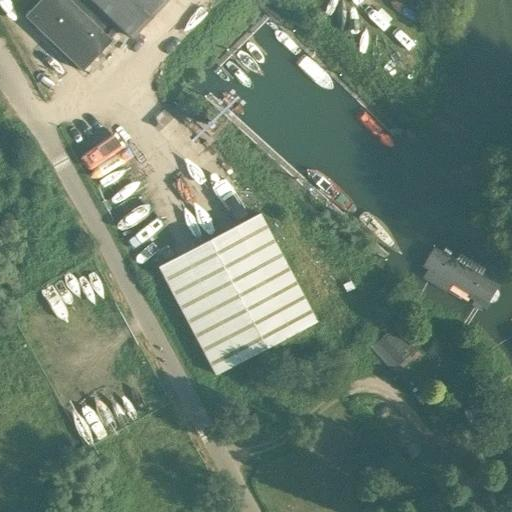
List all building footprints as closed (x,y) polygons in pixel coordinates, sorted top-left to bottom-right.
[(25,15),(24,16),(82,72),(83,71),(81,69),(84,65),(121,28),(126,32),(131,37),(151,16),(165,0),(42,0),(30,14),(26,17),(25,15)] [(424,0),(397,0),(411,13),(424,0)] [(167,262),(158,267),(215,374),(316,321),(259,213),(167,262)] [(487,330),(511,309),(511,278),(502,271),(477,254),(456,239),(439,227),(396,281),(409,293),(429,302),(456,313),(475,322),(487,330)] [(511,309),(487,330),(497,341),(506,353),(511,362),(511,309)] [(393,327),(373,345),(372,347),(391,369),(416,346),(405,334),(396,324),(393,327)] [(475,368),(456,372),(461,392),(480,388),(475,368)] [(436,399),(422,409),(438,430),(451,419),(436,399)] [(494,436),(486,406),(466,411),(474,441),(494,436)] [(486,489),(491,511),(504,511),(511,510),(511,505),(507,484),(486,489)]
